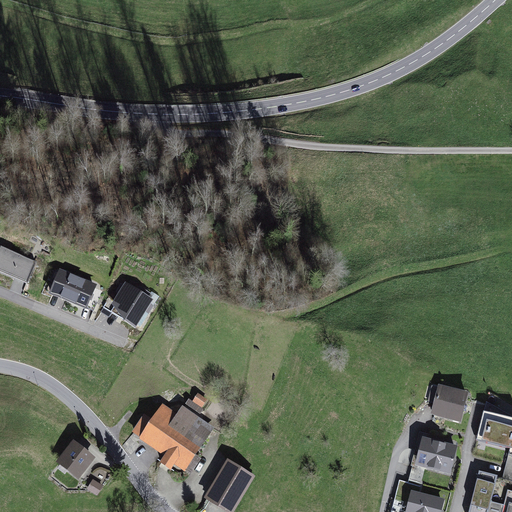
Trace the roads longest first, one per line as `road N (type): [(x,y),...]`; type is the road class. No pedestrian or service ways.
road 1 (tertiary): [(0,95),(154,114),(322,98),(434,50),(495,0)]
road 2 (tertiary): [(0,365),(40,377),(74,404),(167,511)]
road 3 (residential): [(0,291),(124,343)]
